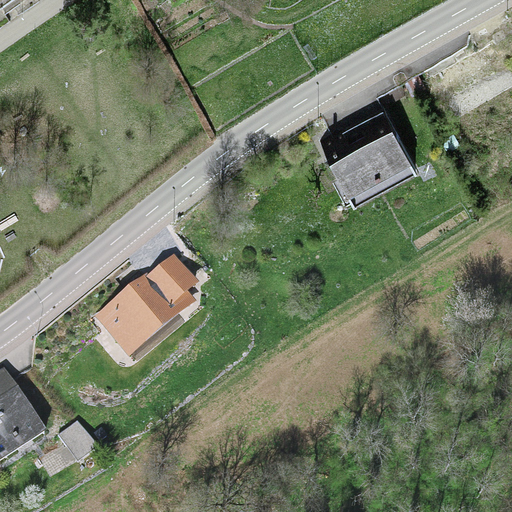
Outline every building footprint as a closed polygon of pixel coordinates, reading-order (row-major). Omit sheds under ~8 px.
[(511,77),(491,41),(432,75),(457,119),(511,86),(511,77)] [(320,142),(353,201),(414,167),(416,168),(382,108),(320,142)] [(175,262),(152,281),(171,304),(194,285),(175,262)] [(176,310),(171,304),(152,281),(150,278),(114,308),(116,310),(103,321),(123,344),(135,333),(140,340),(176,310)] [(0,462),(45,433),(16,388),(0,397),(0,462)] [(85,432),(77,422),(58,435),(66,446),(85,432)]
